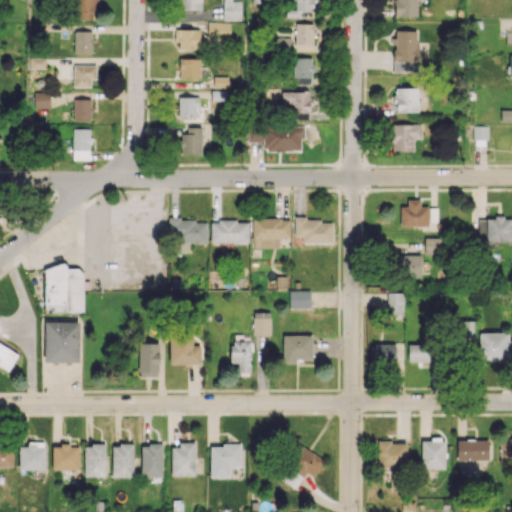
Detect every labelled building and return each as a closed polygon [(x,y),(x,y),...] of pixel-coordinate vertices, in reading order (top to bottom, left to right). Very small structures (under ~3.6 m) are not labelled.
[(96,19),(97,0),(74,0),(74,18),(96,19)] [(241,20),(240,0),(222,0),(222,20),(241,20)] [(287,16),(313,17),(313,0),(294,0),(294,10),(288,10),(287,16)] [(416,0),(394,0),(394,16),(417,16),(416,0)] [(208,37),(229,37),(230,22),(208,22),(208,37)] [(312,44),(313,23),(295,23),(295,44),(312,44)] [(44,24),(31,24),(31,32),(44,32),(44,24)] [(177,49),(199,48),(199,29),(176,29),(177,49)] [(417,31),(394,30),(393,71),(411,71),(412,63),(416,63),(417,31)] [(91,52),(91,31),(74,31),(74,52),(91,52)] [(275,47),(291,47),(291,38),(275,38),(275,47)] [(45,68),(45,57),(30,57),(30,68),(45,68)] [(313,58),(294,57),(294,84),(312,84),(313,58)] [(200,58),(179,58),(179,77),(199,77),(200,58)] [(96,65),(73,65),(73,86),(90,87),(90,79),(96,79),(96,65)] [(228,77),(209,77),(209,87),(228,88),(228,77)] [(395,112),(418,112),(417,87),(394,88),(395,112)] [(284,91),(283,119),(309,119),(310,92),(284,91)] [(34,107),(49,107),(49,92),(34,92),(34,107)] [(197,97),(178,97),(178,117),(197,117),(197,97)] [(73,120),(90,121),(90,99),(73,98),(73,120)] [(511,110),(501,110),(500,120),(511,120),(511,110)] [(247,142),(263,142),(263,150),(302,150),(302,124),(247,124),(247,142)] [(421,124),(389,124),(389,151),(413,151),(413,138),(421,138),(421,124)] [(72,159),(89,159),(90,129),(72,128),(72,159)] [(201,129),(180,129),(180,153),(200,154),(201,129)] [(420,199),(407,199),(407,206),(400,205),(400,225),(428,226),(428,206),(420,206),(420,199)] [(478,241),(511,241),(511,217),(478,218),(478,241)] [(290,237),(290,218),(252,218),(252,248),(279,248),(279,237),(290,237)] [(333,243),(333,218),(294,219),(294,237),(302,236),(302,243),(333,243)] [(207,219),(168,219),(168,242),(206,242),(207,219)] [(210,242),(248,242),(248,220),(210,220),(210,242)] [(420,255),(395,254),(394,273),(420,273),(420,255)] [(44,312),(83,312),(82,268),(66,269),(66,265),(43,265),(44,312)] [(309,290),(288,291),(289,309),(310,308),(309,290)] [(403,293),(387,292),(386,315),(403,315),(403,293)] [(270,335),(270,317),(253,317),(252,335),(270,335)] [(473,320),(456,320),(455,344),(467,344),(467,336),(473,336),(473,320)] [(78,362),(77,321),(44,322),(44,362),(78,362)] [(479,333),(480,360),(510,359),(509,332),(479,333)] [(312,335),(282,335),(282,362),(296,363),(297,359),(311,359),(312,335)] [(200,345),(192,345),(192,336),(169,336),(169,364),(200,363),(200,345)] [(230,362),(238,362),(238,376),(251,376),(251,341),(230,341),(230,362)] [(158,343),(138,343),(138,375),(158,376),(158,343)] [(395,344),(374,343),(373,362),(394,362),(395,344)] [(429,344),(407,344),(407,362),(429,362),(429,344)] [(0,354),(0,366),(8,371),(18,353),(4,346),(0,354)] [(421,468),(445,468),(445,439),(421,439),(421,468)] [(488,440),(456,439),(456,459),(487,460),(488,440)] [(511,439),(500,439),(499,460),(511,459),(511,439)] [(19,469),(44,469),(44,441),(27,441),(27,446),(19,446),(19,469)] [(377,466),(406,467),(406,442),(377,441),(377,466)] [(171,447),(171,475),(195,475),(195,442),(178,442),(178,447),(171,447)] [(84,476),(105,476),(104,444),(83,444),(84,476)] [(112,444),(111,476),(132,476),(133,444),(112,444)] [(162,477),(162,444),(141,444),(140,476),(162,477)] [(209,477),(229,477),(229,466),(240,466),(240,445),(210,444),(209,477)] [(324,458),(298,444),(278,479),(295,489),(305,471),(314,476),(324,458)] [(78,445),(52,445),(52,469),(78,469),(78,445)] [(0,466),(13,466),(12,446),(0,446),(0,466)]
